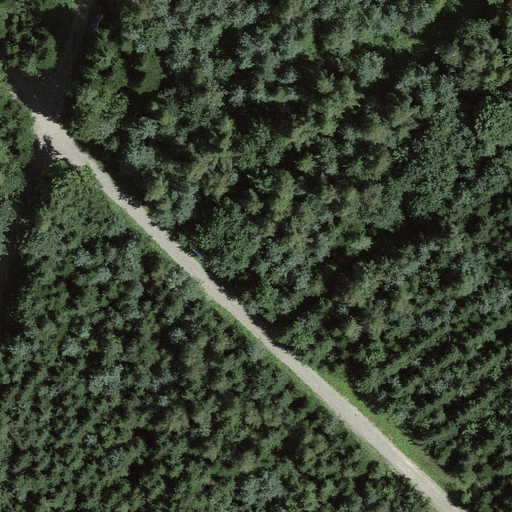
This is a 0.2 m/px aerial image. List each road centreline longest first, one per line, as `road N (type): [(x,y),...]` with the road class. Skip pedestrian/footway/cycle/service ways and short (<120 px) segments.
road 1 (track): [(455,511),(0,70)]
road 2 (track): [(89,0),(0,283)]
